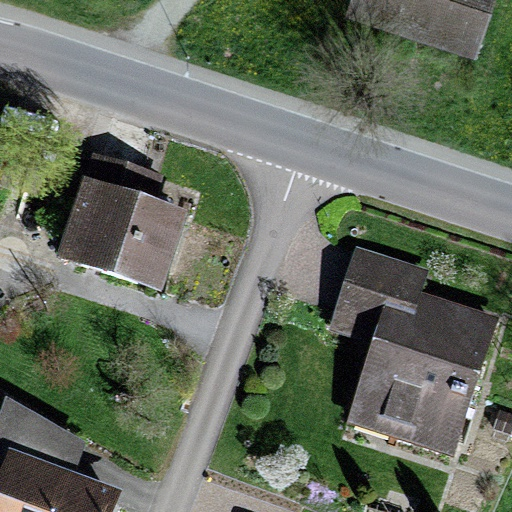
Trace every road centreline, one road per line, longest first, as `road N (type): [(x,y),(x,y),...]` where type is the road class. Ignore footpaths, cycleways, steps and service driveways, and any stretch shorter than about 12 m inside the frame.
road 1 (tertiary): [(511,213),(0,48)]
road 2 (track): [(168,511),(303,146)]
